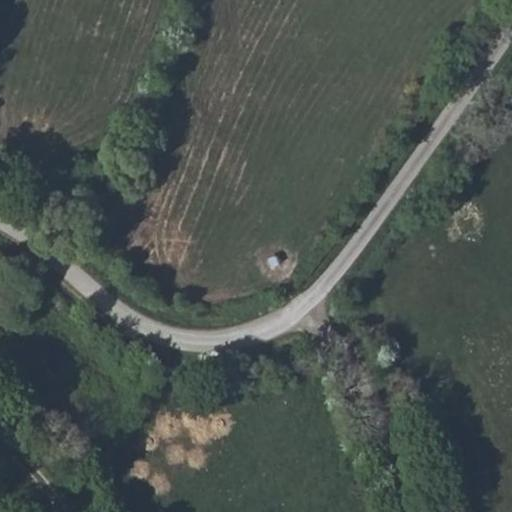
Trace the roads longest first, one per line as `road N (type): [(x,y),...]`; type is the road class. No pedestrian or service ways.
road 1 (unclassified): [(0,215),(145,331),(227,342),(278,327),(319,301),(511,53)]
road 2 (track): [(319,301),(365,382),(411,511)]
